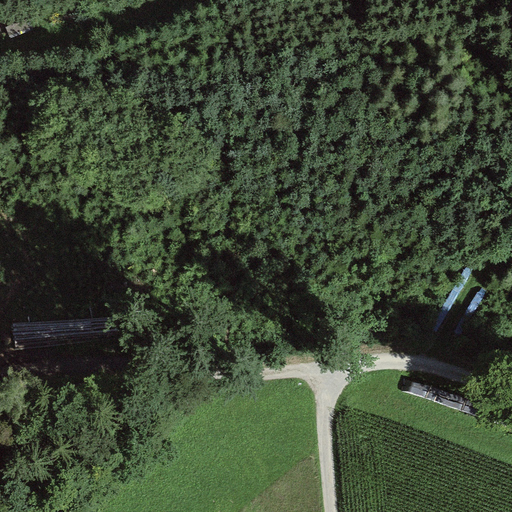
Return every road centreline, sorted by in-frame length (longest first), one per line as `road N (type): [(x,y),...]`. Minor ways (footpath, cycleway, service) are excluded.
road 1 (track): [(0,374),(137,363),(334,374)]
road 2 (track): [(334,374),(382,357),(422,360),(511,391)]
road 3 (track): [(422,360),(454,289),(511,248)]
road 4 (track): [(333,511),(323,420),(334,374)]
